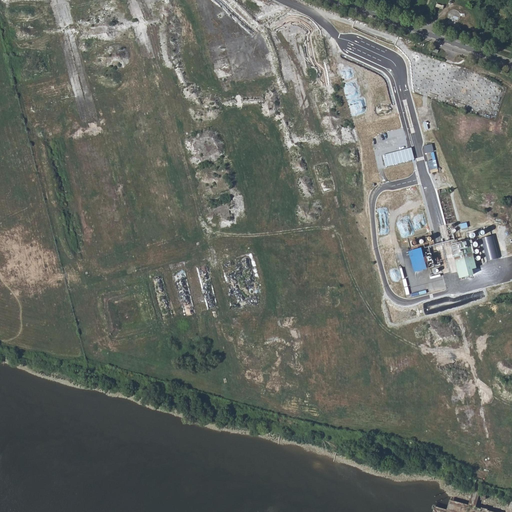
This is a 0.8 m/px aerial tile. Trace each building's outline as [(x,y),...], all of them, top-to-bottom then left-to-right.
[(329,66),(322,68),(315,41),(322,39),(320,31),(298,37),(300,45),(302,44),(309,71),(306,72),(308,78),(330,72),(329,66)] [(424,103),(419,111),(426,115),(430,107),(424,103)] [(435,121),(423,123),(424,131),(436,129),(435,121)] [(432,143),(424,145),(425,153),(434,151),(432,143)] [(470,243),(452,247),(460,280),(470,277),(468,271),(477,269),(470,243)] [(423,257),(427,268),(435,266),(431,254),(423,257)]
